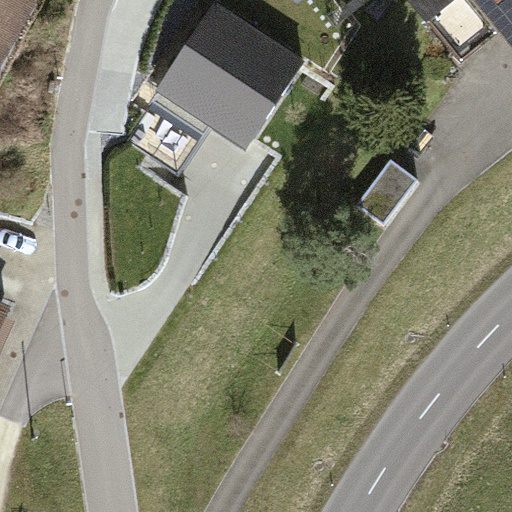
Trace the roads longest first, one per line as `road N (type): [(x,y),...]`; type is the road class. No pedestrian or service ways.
road 1 (residential): [(120,511),(74,148),(85,69),(110,0)]
road 2 (secondary): [(359,511),(456,368),(511,313)]
